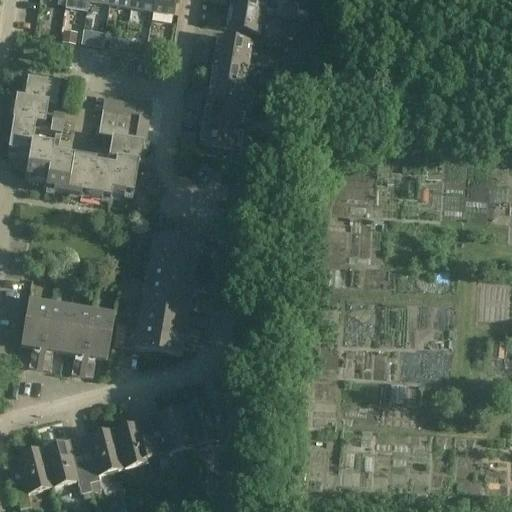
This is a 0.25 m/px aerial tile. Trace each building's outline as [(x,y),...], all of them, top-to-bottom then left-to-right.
[(67,0),(67,2),(68,2),(66,12),(86,16),(88,6),(89,0),(67,0)] [(110,0),(89,0),(88,6),(109,9),(110,0)] [(132,0),(110,0),(109,9),(131,13),(132,0)] [(132,0),(131,13),(152,16),(154,0),(132,0)] [(154,0),(152,16),(174,20),(177,0),(154,0)] [(266,0),(230,0),(229,12),(263,17),(266,0)] [(263,17),(229,12),(227,24),(208,21),(206,31),(260,39),(263,17)] [(61,44),(75,46),(77,36),(63,33),(61,44)] [(305,47),(306,35),(300,34),(298,46),(305,47)] [(124,42),(111,40),(109,51),(122,53),(124,42)] [(196,51),(195,59),(248,68),(252,46),(217,40),(215,54),(196,51)] [(147,46),(145,61),(154,63),(157,48),(147,46)] [(302,72),(304,53),(288,51),(286,70),(302,72)] [(248,68),(195,59),(193,68),(212,71),(210,84),(245,89),(248,68)] [(13,125),(7,158),(29,162),(25,183),(46,187),(45,195),(110,205),(111,197),(133,201),(138,168),(142,168),(146,146),(145,146),(151,111),(104,103),(102,114),(98,138),(112,140),(108,163),(116,164),(115,171),(52,160),(53,152),(32,149),(35,128),(44,130),(48,109),(56,110),(60,88),(25,82),(21,103),(14,102),(10,124),(13,125)] [(188,93),(187,102),(241,111),(245,111),(249,110),(252,107),(253,101),(253,97),(252,93),(250,91),(245,89),(210,84),(209,91),(203,91),(202,95),(188,93)] [(241,111),(187,102),(186,110),(197,112),(196,117),(204,118),(203,126),(238,132),(241,111)] [(305,109),(291,107),(289,117),(303,119),(305,109)] [(52,120),(49,140),(61,142),(65,122),(52,120)] [(247,134),(238,132),(203,126),(199,148),(243,155),(247,134)] [(181,136),(180,145),(193,147),(195,138),(181,136)] [(161,190),(152,183),(146,190),(154,198),(161,190)] [(154,239),(150,263),(196,270),(197,259),(200,246),(154,239)] [(203,252),(202,260),(217,262),(219,254),(203,252)] [(150,263),(146,286),(192,293),(194,281),(196,270),(150,263)] [(198,282),(197,290),(211,292),(213,284),(198,282)] [(146,286),(142,307),(188,314),(190,303),(192,293),(146,286)] [(196,296),(195,303),(209,306),(210,299),(196,296)] [(28,305),(21,351),(32,352),(42,354),(50,308),(28,305)] [(142,307),(139,329),(185,337),(186,326),(188,314),(142,307)] [(50,308),(42,354),(53,356),(63,358),(71,312),(63,310),(50,308)] [(71,312),(63,358),(74,359),(85,361),(93,315),(71,312)] [(93,315),(85,361),(96,363),(107,365),(109,354),(110,348),(115,319),(93,315)] [(191,327),(190,335),(204,337),(205,329),(191,327)] [(181,361),(183,348),(185,337),(139,329),(135,353),(181,361)] [(189,341),(188,348),(202,350),(203,343),(189,341)] [(504,345),(491,344),(489,359),(503,361),(504,345)] [(31,357),(29,371),(36,372),(38,358),(31,357)] [(45,359),(42,373),(50,374),(52,360),(45,359)] [(74,363),(71,378),(78,379),(81,364),(74,363)] [(87,365),(85,380),(93,381),(95,366),(87,365)] [(209,404),(183,411),(194,450),(219,443),(218,441),(226,439),(227,432),(225,425),(220,401),(209,404)] [(158,417),(148,420),(149,424),(159,464),(170,461),(168,457),(194,450),(183,411),(158,417)] [(139,426),(114,433),(124,472),(149,466),(152,479),(163,476),(159,464),(149,424),(139,426)] [(88,440),(78,442),(84,466),(90,486),(98,484),(99,484),(97,479),(99,479),(124,472),(114,433),(88,440)] [(64,446),(43,451),(53,491),(64,488),(78,484),(81,497),(92,494),(91,492),(90,486),(84,466),(78,442),(68,445),(64,446)] [(24,482),(13,484),(20,511),(24,511),(30,511),(31,510),(28,497),(53,491),(43,451),(17,458),(22,474),(24,482)] [(227,501),(229,500),(223,478),(203,483),(208,506),(227,501)]
